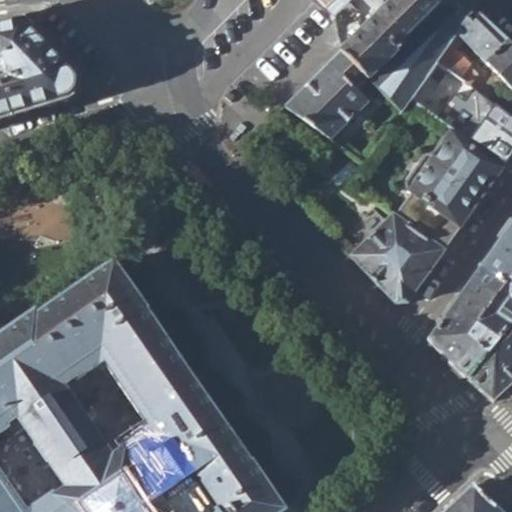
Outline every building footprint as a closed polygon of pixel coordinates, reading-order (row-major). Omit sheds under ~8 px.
[(365,76),(399,110),(406,102),(432,65),(443,49),(453,38),(469,14),(442,7),(435,6),(414,0),(393,0),(342,53),(365,76)] [(446,0),(442,7),(469,14),(474,15),(484,0),(446,0)] [(483,16),(499,0),(484,0),(474,15),(483,16)] [(511,0),(499,0),(483,16),(511,41),(511,0)] [(511,41),(483,16),(474,15),(469,14),(453,38),(457,42),(511,91),(511,41)] [(22,21),(0,25),(0,119),(63,99),(73,73),(22,21)] [(443,49),(447,53),(457,42),(453,38),(443,49)] [(447,53),(443,49),(432,65),(455,82),(466,69),(447,53)] [(353,91),(365,76),(342,53),(286,109),(334,142),(370,109),(353,91)] [(460,86),(455,82),(432,65),(406,102),(432,120),(460,86)] [(460,86),(464,88),(473,76),(466,69),(455,82),(460,86)] [(458,116),(447,130),(505,168),(511,158),(511,145),(468,115),(464,119),(458,116)] [(461,231),(505,168),(447,130),(429,156),(422,157),(404,184),(404,192),(409,195),(461,231)] [(73,152),(80,174),(104,166),(93,132),(69,140),(71,148),(73,152)] [(394,215),(446,252),(461,231),(409,195),(394,215)] [(409,304),(446,252),(394,215),(393,216),(391,215),(351,259),(395,305),(409,304)] [(511,225),(431,341),(469,380),(511,328),(511,225)] [(286,511),(287,511),(218,409),(116,258),(114,255),(111,257),(31,310),(29,307),(0,326),(0,511),(286,511)] [(493,405),(511,387),(511,328),(469,380),(493,405)] [(445,511),(498,511),(473,487),(445,511)]
